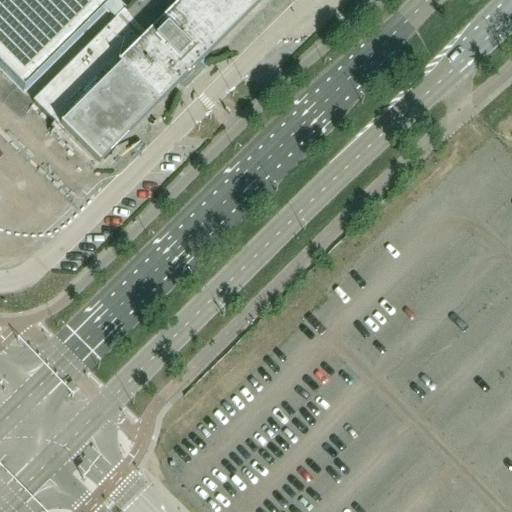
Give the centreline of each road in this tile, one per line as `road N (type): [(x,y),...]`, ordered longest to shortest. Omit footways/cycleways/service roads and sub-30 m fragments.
road 1 (primary): [(73,439),(511,9)]
road 2 (primary): [(428,0),(31,396)]
